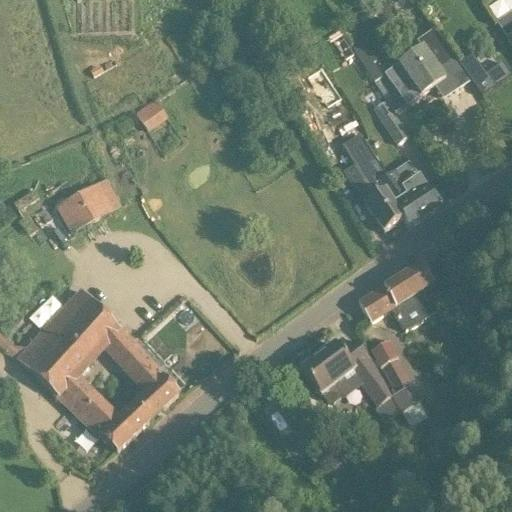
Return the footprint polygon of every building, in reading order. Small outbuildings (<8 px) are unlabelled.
[(509,41),(511,39),(511,0),(503,0),(489,9),(509,41)] [(460,69),(434,32),(416,45),(421,52),(384,78),(407,111),(444,85),(453,98),(471,85),(460,69)] [(364,71),(372,66),(376,63),(366,47),(353,55),(364,71)] [(460,69),(471,85),(483,102),(511,81),(511,79),(504,68),(487,79),(474,59),(460,69)] [(167,122),(155,104),(135,118),(148,136),(167,122)] [(408,143),(385,107),(375,114),(398,150),(408,143)] [(386,183),(379,172),(361,145),(351,151),(368,179),(356,187),(363,198),(359,201),(384,238),(403,225),(408,234),(409,233),(379,187),(386,183)] [(379,187),(409,233),(439,213),(417,180),(400,191),(385,168),(379,172),(386,183),(379,187)] [(73,238),(113,216),(97,188),(57,210),(73,238)] [(468,344),(421,269),(358,309),(367,326),(391,313),(414,298),(429,323),(433,321),(453,353),(468,344)] [(453,307),(465,300),(460,291),(448,298),(453,307)] [(63,347),(50,335),(17,368),(116,458),(179,399),(84,301),(73,312),(85,324),(63,347)] [(369,364),(355,346),(341,357),(335,349),(301,375),(322,402),(323,401),(327,407),(333,409),(340,404),(339,397),(335,392),(352,379),(378,413),(391,403),(369,364)] [(412,388),(398,362),(399,362),(390,346),(371,356),(381,373),(382,372),(397,398),(391,401),(401,418),(422,407),(412,389),(412,388)] [(472,410),(497,396),(492,387),(467,402),(472,410)]
